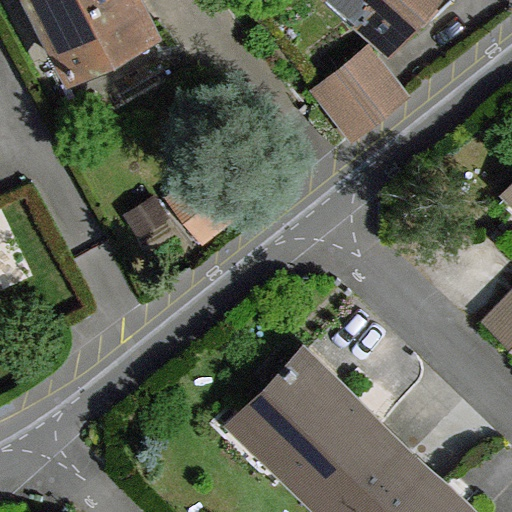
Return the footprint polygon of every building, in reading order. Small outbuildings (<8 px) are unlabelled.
[(139,0),(38,0),(73,67),(153,26),(139,0)] [(351,0),(397,40),(432,0),(351,0)] [(407,94),(371,50),(321,87),(326,94),(358,133),(407,94)] [(249,202),(216,161),(174,195),(208,236),(249,202)] [(511,294),(490,317),(511,338),(511,294)] [(305,348),(245,409),(297,461),(287,470),(330,511),(354,511),(412,451),(305,348)] [(474,511),(412,451),(354,511),(474,511)]
